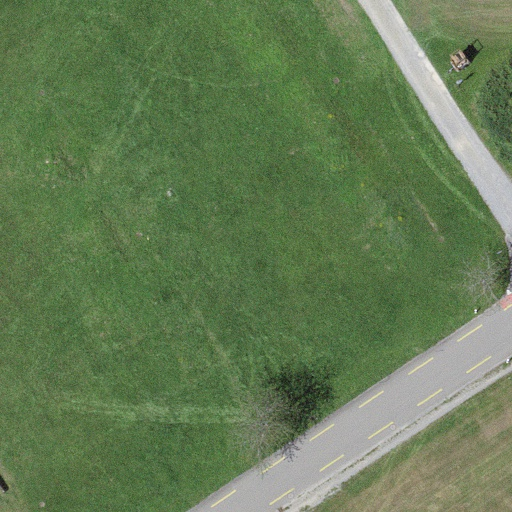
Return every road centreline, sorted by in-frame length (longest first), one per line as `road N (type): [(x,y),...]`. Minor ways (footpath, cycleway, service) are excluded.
road 1 (unclassified): [(511,327),(239,511)]
road 2 (track): [(511,205),(377,0)]
